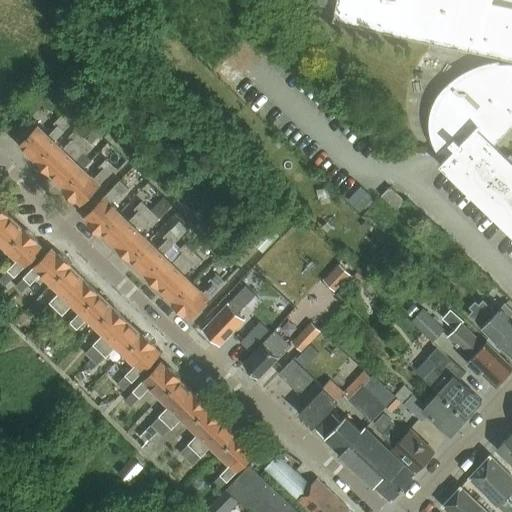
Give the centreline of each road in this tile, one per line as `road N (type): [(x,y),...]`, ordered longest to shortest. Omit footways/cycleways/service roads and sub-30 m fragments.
road 1 (unclassified): [(379,511),(183,344),(0,168)]
road 2 (residential): [(411,511),(511,402)]
